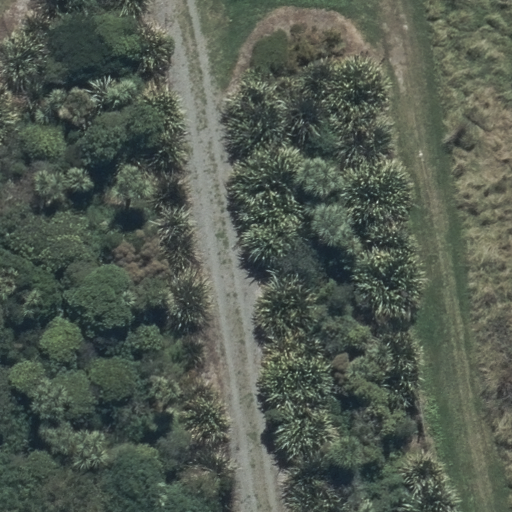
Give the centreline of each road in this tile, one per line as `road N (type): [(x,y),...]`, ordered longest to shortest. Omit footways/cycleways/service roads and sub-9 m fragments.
road 1 (track): [(180,0),(260,511)]
road 2 (track): [(511,448),(431,0)]
